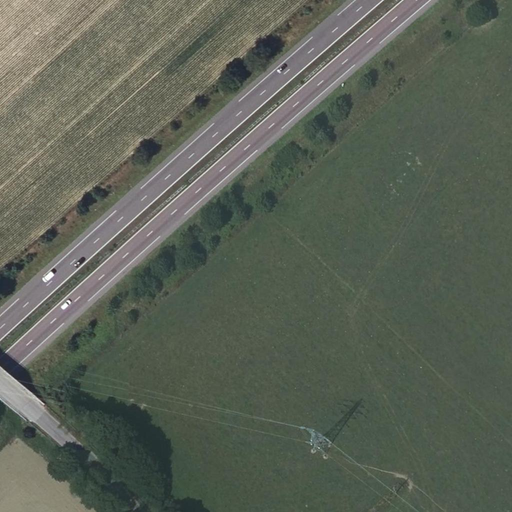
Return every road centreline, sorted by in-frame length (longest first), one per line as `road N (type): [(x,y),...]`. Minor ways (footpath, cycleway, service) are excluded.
road 1 (motorway): [(0,368),(416,0)]
road 2 (motorway): [(367,0),(0,323)]
road 3 (tertiary): [(132,511),(92,451),(0,370)]
